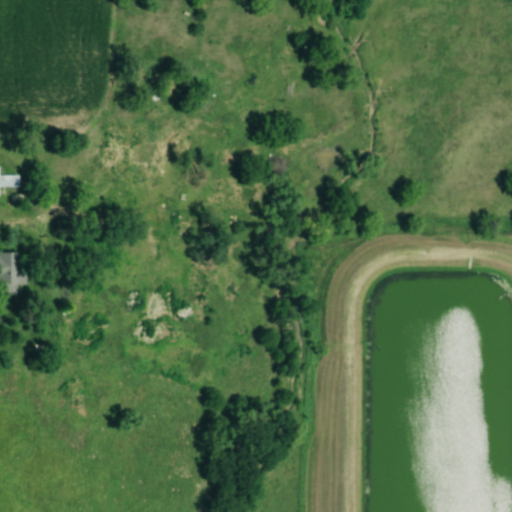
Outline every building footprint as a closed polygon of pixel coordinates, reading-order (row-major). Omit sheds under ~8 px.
[(154,187),(154,164),(132,164),(132,187),(154,187)] [(0,187),(16,187),(16,173),(0,173),(0,187)] [(0,296),(15,296),(15,284),(22,284),(22,273),(14,273),(14,253),(0,253),(0,265),(0,266),(0,296)] [(143,314),(156,314),(156,291),(143,291),(143,314)] [(167,313),(176,314),(177,292),(168,292),(167,313)]
